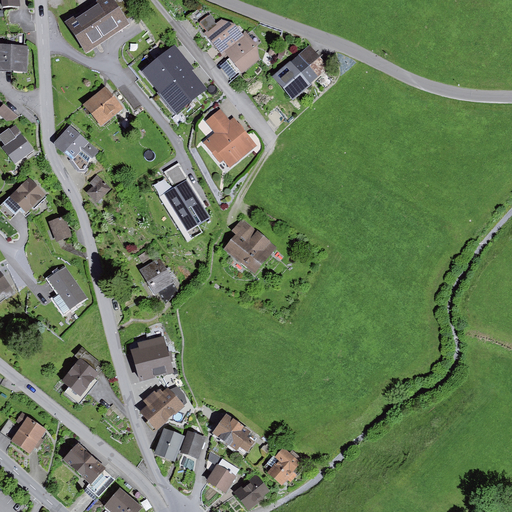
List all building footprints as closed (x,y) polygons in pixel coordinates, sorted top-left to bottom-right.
[(108,0),(102,0),(65,26),(87,57),(128,28),(108,0)] [(209,31),(205,34),(222,56),(226,53),(241,72),(259,59),(258,45),(246,30),(242,33),(235,24),(221,18),(217,21),(211,13),(200,21),(209,31)] [(206,98),(162,40),(131,66),(177,122),(206,98)] [(29,50),(0,48),(0,72),(28,73),(29,50)] [(312,48),(275,79),(293,100),(330,70),(312,48)] [(123,110),(106,89),(83,107),(101,129),(123,110)] [(0,116),(14,126),(19,118),(3,106),(0,110),(0,116)] [(231,120),(221,109),(207,121),(215,132),(202,141),(226,172),(258,145),(234,117),(231,120)] [(12,129),(0,137),(0,138),(6,147),(3,149),(16,166),(35,152),(22,133),(17,136),(12,129)] [(71,132),(56,148),(70,161),(85,145),(71,132)] [(208,208),(180,163),(166,172),(176,188),(161,197),(184,235),(211,219),(205,210),(208,208)] [(31,177),(0,206),(0,208),(12,221),(22,210),(28,215),(48,195),(31,177)] [(111,190),(97,177),(91,184),(95,188),(89,195),(98,204),(111,190)] [(66,218),(50,223),(56,243),(72,238),(66,218)] [(278,249),(242,220),(232,233),(236,237),(225,251),(256,276),(278,249)] [(160,261),(140,273),(154,295),(174,283),(160,261)] [(0,296),(13,288),(0,268),(0,296)] [(67,270),(50,282),(70,311),(86,300),(67,270)] [(169,380),(158,337),(132,343),(135,354),(129,356),(136,388),(169,380)] [(101,365),(84,352),(77,360),(95,374),(101,365)] [(81,364),(63,386),(80,400),(99,379),(81,364)] [(149,410),(141,416),(156,433),(185,409),(169,390),(165,394),(162,390),(144,404),(149,410)] [(47,434),(22,414),(16,421),(23,427),(11,442),(29,456),(47,434)] [(250,434),(227,418),(213,439),(237,455),(240,451),(246,455),(252,447),(244,442),(250,434)] [(183,440),(164,433),(156,457),(175,463),(183,440)] [(206,441),(189,435),(182,456),(199,462),(206,441)] [(105,472),(78,448),(63,464),(91,488),(105,472)] [(302,468),(283,453),(276,462),(279,464),(268,478),(283,491),(302,468)] [(238,479),(218,467),(207,485),(227,497),(238,479)] [(257,479),(236,495),(248,511),(270,494),(257,479)] [(140,511),(120,493),(105,510),(107,511),(140,511)]
